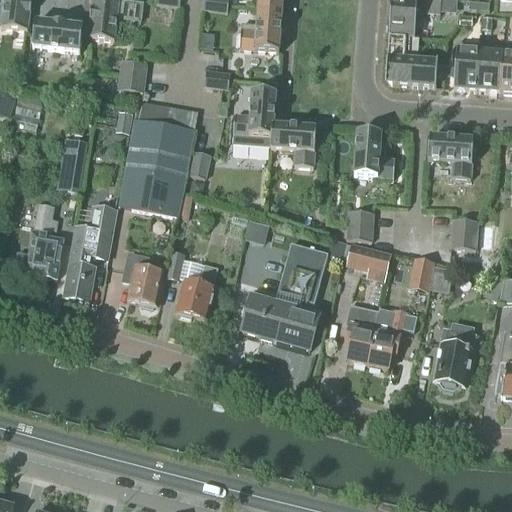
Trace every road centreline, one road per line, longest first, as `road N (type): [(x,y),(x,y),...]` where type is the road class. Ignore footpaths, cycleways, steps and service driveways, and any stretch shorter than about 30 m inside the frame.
road 1 (unclassified): [(0,311),(453,441),(511,440)]
road 2 (residential): [(0,433),(282,508)]
road 3 (residential): [(368,0),(362,90),(381,110),(511,120)]
road 4 (residential): [(0,461),(186,511)]
